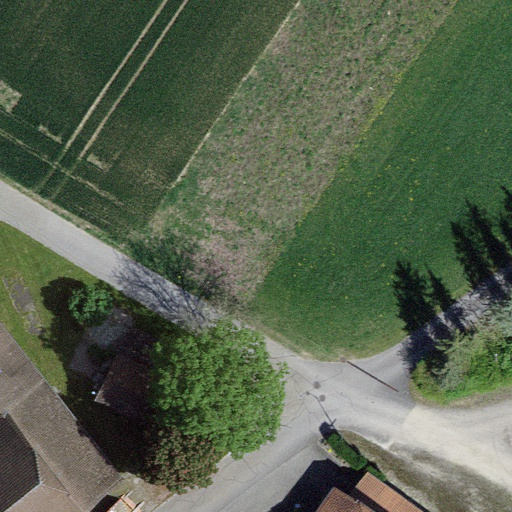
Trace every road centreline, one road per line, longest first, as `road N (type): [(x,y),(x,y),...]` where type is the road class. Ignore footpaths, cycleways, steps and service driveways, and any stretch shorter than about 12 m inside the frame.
road 1 (residential): [(192,511),(331,401),(0,197)]
road 2 (track): [(511,466),(331,401)]
